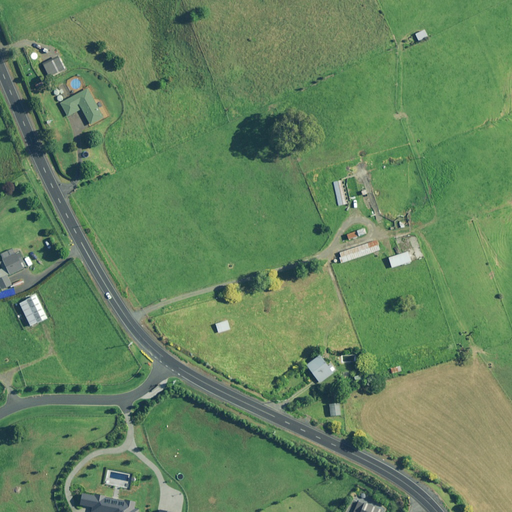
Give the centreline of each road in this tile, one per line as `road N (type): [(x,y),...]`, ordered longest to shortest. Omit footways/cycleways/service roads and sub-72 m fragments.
road 1 (tertiary): [(0,66),(51,190),(126,318),(162,355)]
road 2 (tertiary): [(162,355),(395,476),(437,511)]
road 3 (residential): [(162,355),(131,390),(31,393),(0,405)]
